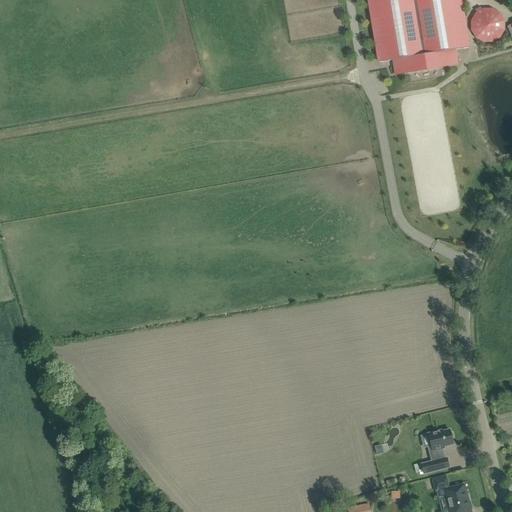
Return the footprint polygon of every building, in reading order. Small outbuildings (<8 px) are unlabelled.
[(468,48),(460,0),(368,0),(380,63),(393,60),(396,74),(457,64),(455,50),(468,48)] [(504,11),(473,8),(471,40),(501,42),(504,11)] [(452,433),(450,432),(450,430),(443,432),(442,430),(428,434),(432,452),(444,449),(444,447),(453,445),(452,438),(453,437),(452,433)] [(424,474),(449,468),(447,458),(421,465),(424,474)] [(446,477),(433,481),(436,490),(439,490),(441,497),(446,496),(450,511),(470,511),(470,510),(472,510),(470,502),(468,502),(464,486),(448,490),(447,488),(448,487),(446,477)]
